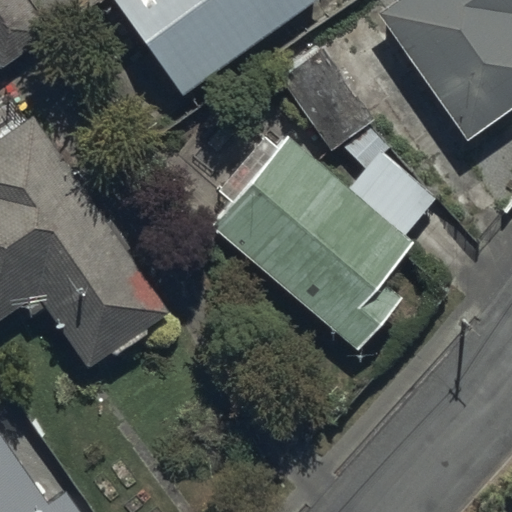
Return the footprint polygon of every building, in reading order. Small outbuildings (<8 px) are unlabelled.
[(303,0),(121,0),(180,85),(303,0)] [(511,0),(382,0),(377,3),(467,128),(511,95),(511,0)] [(285,128),(210,213),(357,341),(403,288),(381,269),(413,233),(405,227),(435,192),(388,150),(395,141),(371,120),(325,40),(279,66),(326,148),(341,139),(362,160),(344,178),(285,128)] [(169,299),(33,109),(0,132),(0,308),(20,294),(32,311),(45,302),(86,359),(109,342),(113,347),(147,323),(144,318),(169,299)] [(0,429),(0,511),(84,511),(64,484),(47,496),(0,429)]
